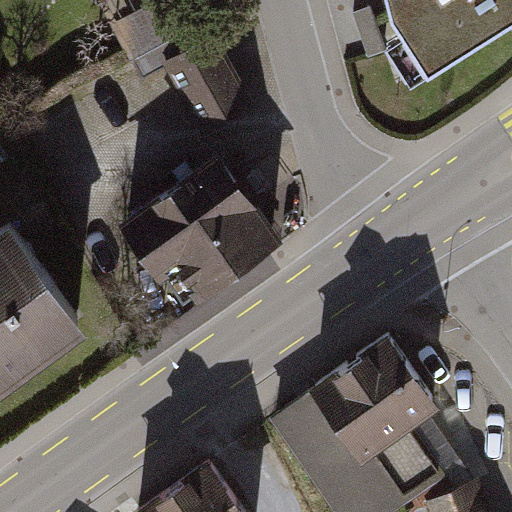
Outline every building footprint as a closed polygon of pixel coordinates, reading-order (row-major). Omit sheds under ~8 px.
[(132,0),(50,0),(50,1),(52,0),(99,0),(105,12),(132,0)] [(511,0),(383,0),(387,12),(419,65),(511,8),(511,0)] [(85,198),(237,114),(194,37),(42,121),(85,198)] [(207,140),(106,209),(173,292),(271,222),(207,140)] [(0,388),(83,329),(6,222),(0,226),(0,388)] [(405,345),(277,430),(331,511),(498,511),(480,467),(405,345)] [(255,511),(223,463),(147,511),(255,511)]
